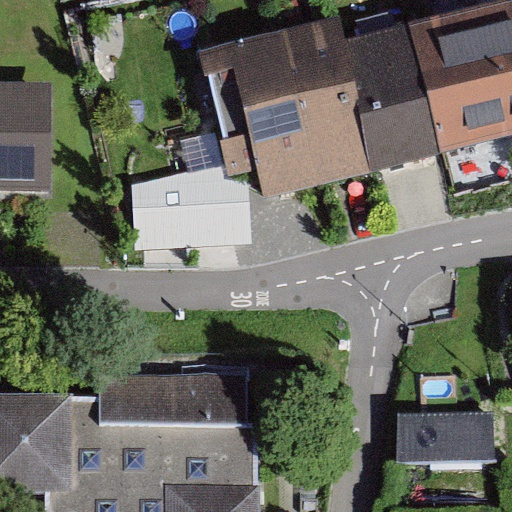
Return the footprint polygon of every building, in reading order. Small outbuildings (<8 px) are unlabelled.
[(442,159),(511,141),(511,5),(409,32),(442,159)] [(373,177),(340,50),(347,48),(341,24),(281,40),(320,191),(373,177)] [(373,177),(442,159),(409,32),(347,48),(340,50),(373,177)] [(266,205),(320,191),(281,40),(204,59),(236,181),(258,175),(266,205)] [(53,89),(0,88),(0,197),(53,197),(53,89)] [(252,198),(139,204),(141,252),(254,247),(252,198)] [(0,497),(44,498),(43,511),(256,511),(258,380),(85,378),(84,402),(0,401),(0,497)] [(401,412),(400,467),(498,468),(499,413),(401,412)]
